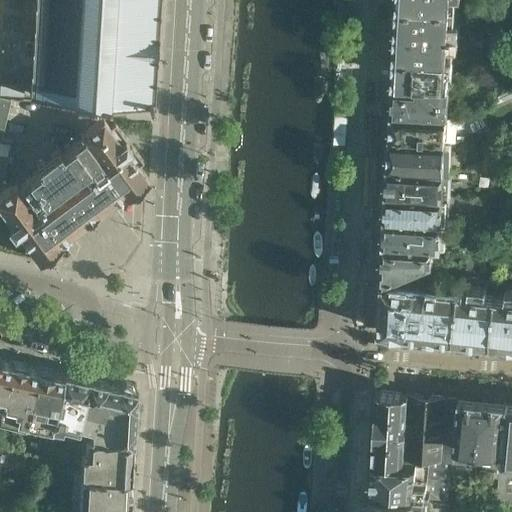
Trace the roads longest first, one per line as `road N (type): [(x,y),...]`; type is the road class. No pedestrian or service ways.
road 1 (residential): [(349,350),(368,0)]
road 2 (secondary): [(166,346),(189,0)]
road 3 (residential): [(0,326),(74,342),(91,328),(88,305),(0,280)]
road 4 (residential): [(166,346),(349,350)]
road 5 (secondary): [(160,511),(166,346)]
road 6 (residential): [(349,350),(511,368)]
road 7 (residential): [(349,350),(340,511)]
